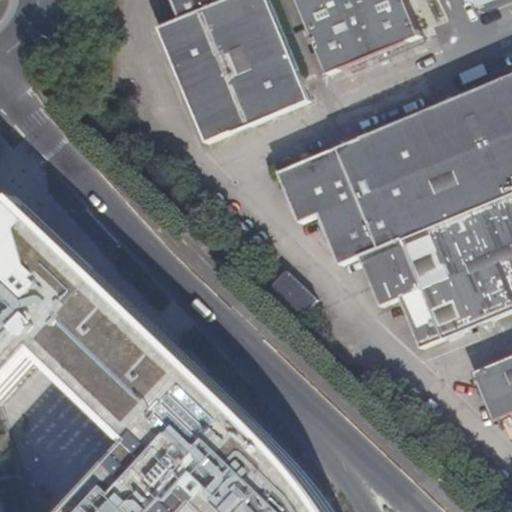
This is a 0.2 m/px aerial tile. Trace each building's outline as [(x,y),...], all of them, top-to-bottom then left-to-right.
[(308,105),(266,0),(170,0),(179,22),(158,30),(205,147),(308,105)] [(296,0),(328,77),(348,69),(414,42),(421,39),(406,0),(296,0)] [(511,0),(482,0),(488,11),(511,1),(511,0)] [(414,42),(348,69),(350,74),(396,55),(424,44),(421,39),(414,42)] [(360,260),(511,196),(511,76),(467,96),(447,105),(277,176),(299,226),(318,218),(326,237),(340,269),(360,260)] [(333,511),(333,510),(313,485),(292,461),(245,413),(106,278),(20,201),(15,205),(0,192),(0,189),(14,175),(0,161),(0,401),(28,371),(36,379),(50,366),(132,442),(66,511),(333,511)] [(511,196),(360,260),(381,310),(400,301),(422,352),(442,344),(511,314),(511,196)] [(272,290),(302,319),(321,298),(291,270),(272,290)] [(511,360),(481,373),(501,420),(511,415),(511,360)]
